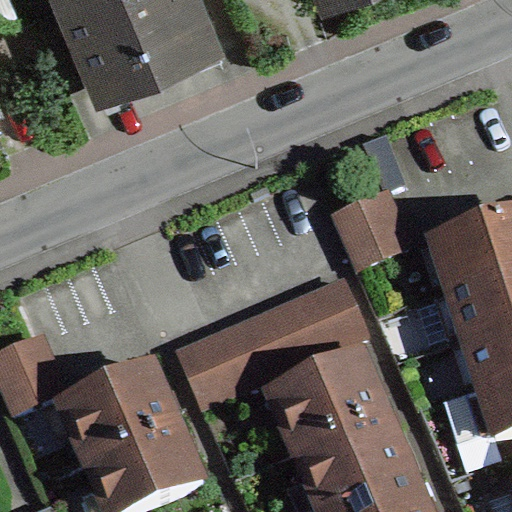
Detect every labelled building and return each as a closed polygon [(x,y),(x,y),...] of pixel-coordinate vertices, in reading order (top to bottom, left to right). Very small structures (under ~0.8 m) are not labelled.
[(11,0),(0,0),(0,19),(17,12),(11,0)] [(64,0),(103,90),(217,41),(199,0),(64,0)] [(334,221),(346,248),(397,224),(385,198),(334,221)] [(450,297),(511,275),(511,220),(433,247),(450,297)] [(397,224),(346,248),(358,274),(409,251),(397,224)] [(465,346),(511,329),(511,275),(450,297),(452,303),(418,314),(430,349),(462,338),(465,346)] [(317,299),(341,352),(369,340),(345,286),(317,299)] [(317,299),(289,311),(313,365),(341,352),(317,299)] [(289,311),(262,322),(286,376),(313,365),(289,311)] [(262,322),(234,335),(258,388),(286,376),(262,322)] [(511,329),(465,346),(482,394),(511,383),(511,329)] [(234,335),(206,347),(230,400),(258,388),(234,335)] [(0,392),(53,369),(40,341),(0,359),(0,392)] [(203,412),(230,400),(206,347),(180,359),(203,412)] [(293,460),(385,419),(358,360),(273,398),(285,425),(279,428),(293,460)] [(53,369),(0,392),(13,420),(65,396),(53,369)] [(72,440),(84,469),(177,429),(151,370),(64,408),(77,437),(72,440)] [(511,439),(511,383),(482,394),(448,405),(462,447),(493,436),(496,445),(511,439)] [(322,511),(328,511),(409,476),(385,419),(293,460),(305,488),(310,486),(322,511)] [(147,511),(202,488),(177,429),(84,469),(98,499),(102,497),(108,511),(147,511)] [(425,511),(409,476),(328,511),(425,511)] [(511,511),(511,498),(490,505),(492,511),(511,511)]
